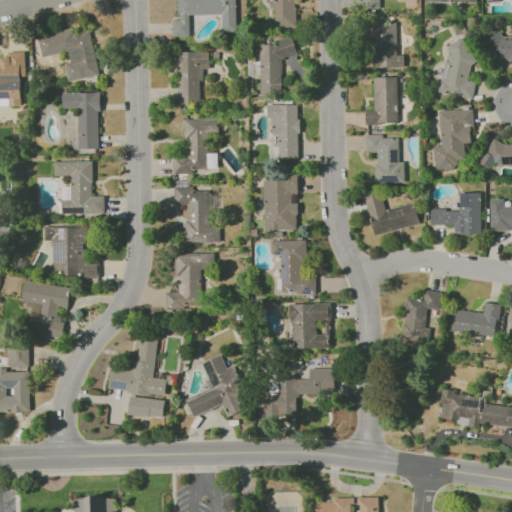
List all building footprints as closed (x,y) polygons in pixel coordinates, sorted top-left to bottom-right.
[(189,36),(189,15),(221,14),(222,32),(236,31),(235,0),(177,0),(178,19),(172,20),(172,36),(189,36)] [(273,0),(274,26),(294,26),(293,0),(273,0)] [(396,21),(372,22),(373,68),(403,67),(403,54),(396,55),(396,21)] [(90,30),(73,33),(72,29),(37,36),(41,57),(68,52),(70,61),(64,63),(67,81),(98,75),(90,30)] [(511,34),(499,34),(499,30),(487,30),(486,61),(511,61),(511,34)] [(260,94),(282,94),(281,56),(294,55),(294,41),(259,41),(259,60),(247,61),(247,75),(260,75),(260,94)] [(438,92),(472,98),(474,82),(465,80),(471,44),(451,41),(447,62),(443,61),(438,92)] [(0,105),(21,105),(20,76),(26,76),(25,51),(7,52),(7,57),(0,56),(0,105)] [(202,104),(201,69),(209,69),(209,51),(172,52),(172,66),(177,66),(178,105),(202,104)] [(373,109),(365,109),(365,124),(397,123),(397,77),(373,77),(373,109)] [(98,92),(61,92),(62,108),(77,108),(78,149),(99,148),(98,92)] [(438,110),(440,146),(433,147),(434,167),(465,166),(464,144),(470,144),(469,127),(473,126),(472,109),(438,110)] [(219,118),(185,118),(185,156),(172,157),(172,173),(193,173),(193,169),(207,169),(206,131),(219,131),(219,118)] [(398,136),(365,136),(365,152),(375,152),(376,182),(404,182),(404,162),(398,162),(398,136)] [(511,143),(490,143),(490,150),(480,150),(480,166),(490,166),(490,165),(511,164),(511,143)] [(61,214),(104,213),(104,196),(93,196),(92,161),(53,161),(53,176),(70,176),(70,187),(61,187),(61,214)] [(263,230),(297,229),(296,203),(291,203),(291,194),(298,194),(297,176),(262,177),(263,230)] [(186,242),(219,242),(219,226),(209,226),(209,188),(173,188),(173,205),(186,205),(186,242)] [(419,224),(414,203),(384,209),(380,192),(365,196),(373,234),(419,224)] [(480,192),(458,192),(459,209),(430,210),(431,225),(453,225),(454,234),(481,234),(480,192)] [(489,230),(511,229),(511,205),(503,206),(503,199),(489,199),(489,230)] [(52,240),(52,277),(99,276),(99,259),(87,259),(87,227),(43,227),(44,240),(52,240)] [(280,291),(298,291),(298,294),(315,294),(315,276),(306,276),(305,240),(270,240),(270,255),(280,255),(280,291)] [(214,253),(175,254),(176,292),(165,292),(165,308),(201,307),(200,269),(214,269),(214,253)] [(36,334),(62,338),(65,319),(57,318),(59,308),(67,309),(70,287),(24,280),(21,301),(41,304),(36,334)] [(442,292),(425,290),(423,299),(406,297),(401,343),(428,346),(430,328),(424,327),(426,308),(439,310),(442,292)] [(483,313),(451,309),(448,330),(495,337),(499,304),(484,302),(483,313)] [(290,304),(291,349),(330,348),(329,303),(290,304)] [(153,378),(157,338),(140,336),(137,360),(131,360),(130,370),(110,368),(108,390),(165,396),(167,379),(153,378)] [(10,347),(9,367),(29,367),(29,348),(10,347)] [(248,408),(233,365),(226,368),(221,355),(201,362),(210,388),(185,398),(192,416),(222,405),(226,416),(248,408)] [(0,412),(29,412),(29,371),(5,371),(5,368),(0,368),(0,412)] [(309,378),(276,378),(276,397),(265,397),(265,415),(297,415),(297,393),(334,393),(334,368),(309,368),(309,378)] [(511,406),(484,403),(484,396),(442,392),(439,418),(457,420),(457,425),(479,427),(479,424),(511,427),(511,406)] [(315,511),(379,511),(379,497),(359,497),(359,511),(352,511),(352,498),(332,498),(332,502),(315,502),(315,511)] [(75,511),(75,499),(118,499),(118,511),(75,511)]
